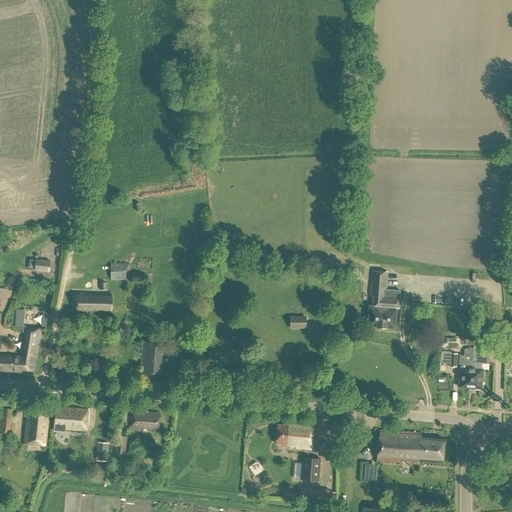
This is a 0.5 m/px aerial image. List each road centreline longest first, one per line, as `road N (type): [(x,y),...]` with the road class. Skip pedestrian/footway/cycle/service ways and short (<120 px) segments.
road 1 (unclassified): [(480,439),(446,418),(0,383)]
road 2 (track): [(42,387),(91,97),(94,34),(85,0)]
road 3 (residential): [(497,289),(497,431)]
road 4 (track): [(427,416),(422,380),(400,335),(405,282)]
